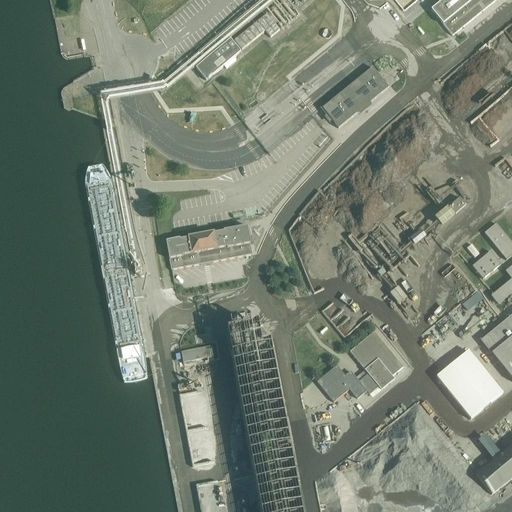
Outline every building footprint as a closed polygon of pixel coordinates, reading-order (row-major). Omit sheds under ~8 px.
[(443,26),(452,38),(498,0),(445,0),(431,12),(443,26)] [(242,50),(266,31),(271,38),(281,30),(267,14),(234,41),(242,50)] [(78,33),(78,30),(61,29),(60,41),(69,41),(69,33),(78,33)] [(240,53),(230,41),(195,69),(206,82),(240,53)] [(323,110),(339,130),(390,89),(373,69),(323,110)] [(498,140),(511,128),(511,93),(480,119),(498,140)] [(278,130),(287,122),(283,118),(274,125),(278,130)] [(459,215),(470,207),(463,197),(452,206),(459,215)] [(451,207),(438,218),(445,227),(459,216),(451,207)] [(485,235),(507,262),(511,257),(511,244),(497,225),(485,235)] [(167,243),(172,271),(253,257),(248,229),(167,243)] [(501,266),(491,253),(473,268),(483,281),(501,266)] [(491,296),(499,305),(511,294),(511,266),(506,272),(511,279),(491,296)] [(460,273),(452,281),(456,285),(464,277),(460,273)] [(401,287),(393,293),(401,304),(410,298),(401,287)] [(475,293),(478,301),(484,299),(480,291),(475,293)] [(511,317),(481,343),(511,380),(511,317)] [(301,511),(271,348),(260,350),(255,331),(225,336),(257,511),(301,511)] [(337,367),(317,384),(331,401),(334,404),(349,391),(350,391),(358,401),(367,393),(370,396),(379,389),(382,392),(395,381),(394,381),(392,378),(404,369),(375,333),(350,353),(365,372),(356,380),(351,373),(345,377),(337,367)] [(215,345),(184,352),(186,366),(218,360),(215,345)] [(503,395),(469,353),(437,379),(471,421),(503,395)] [(202,391),(182,394),(187,423),(202,420),(200,408),(205,407),(202,391)] [(334,424),(322,424),(322,438),(334,438),(334,424)] [(190,430),(195,466),(218,463),(213,427),(190,430)] [(492,497),(511,480),(511,447),(483,469),(475,476),(492,497)]
